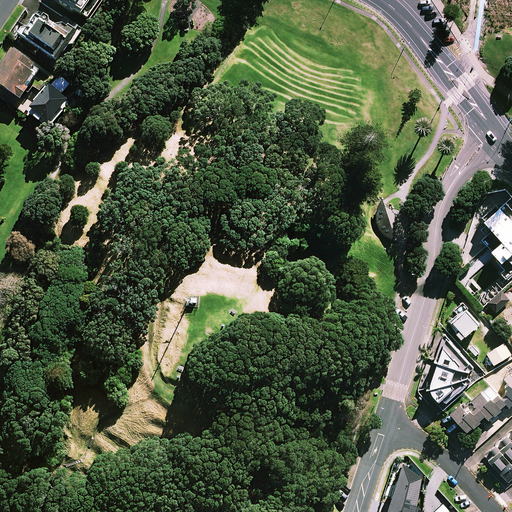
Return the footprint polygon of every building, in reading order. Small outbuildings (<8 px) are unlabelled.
[(60,0),(89,18),(100,0),(60,0)] [(23,40),(57,60),(71,38),(37,17),(23,40)] [(24,84),(36,66),(12,51),(0,69),(0,83),(22,98),(29,87),(24,84)] [(65,103),(50,90),(31,111),(46,124),(65,103)] [(487,235),(483,239),(500,258),(497,261),(505,269),(502,272),(507,279),(511,274),(511,197),(501,207),(499,204),(484,217),(489,223),(482,230),(487,235)] [(488,302),(496,311),(510,299),(501,289),(488,302)] [(464,338),(480,323),(468,309),(470,307),(465,301),(456,309),(459,313),(451,320),(451,325),(464,338)] [(434,364),(426,361),(417,392),(429,404),(434,399),(444,409),(485,373),(452,336),(445,328),(437,332),(429,356),(436,359),(434,364)] [(511,353),(505,342),(488,353),(495,365),(511,353)] [(472,344),(468,348),(476,356),(480,352),(472,344)] [(511,406),(511,371),(500,381),(509,392),(503,397),(492,384),(473,400),(468,404),(466,401),(453,412),(469,431),(487,415),(490,419),(507,404),(511,408),(511,406)] [(489,459),(511,483),(511,437),(509,434),(503,440),(507,444),(502,448),(499,444),(492,450),(495,453),(489,459)] [(399,463),(382,511),(415,511),(418,507),(414,505),(419,475),(399,463)]
